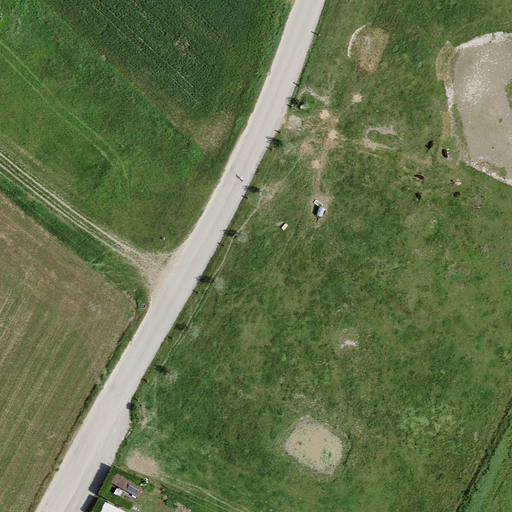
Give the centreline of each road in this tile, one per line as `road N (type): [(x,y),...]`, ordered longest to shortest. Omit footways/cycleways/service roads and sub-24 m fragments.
road 1 (unclassified): [(310,0),(238,177),(49,511)]
road 2 (track): [(0,157),(116,242),(149,253),(197,251)]
